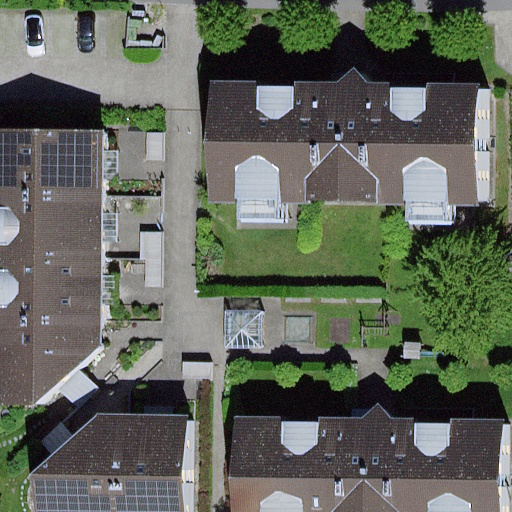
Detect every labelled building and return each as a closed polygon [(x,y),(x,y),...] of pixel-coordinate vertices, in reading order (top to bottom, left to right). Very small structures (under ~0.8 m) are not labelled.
[(354,89),(229,88),(229,203),(494,204),(494,90),(390,90),(371,71),(354,89)] [(118,133),(0,130),(0,193),(118,195),(118,133)] [(165,134),(150,134),(150,161),(165,161),(165,134)] [(118,195),(0,193),(0,258),(117,260),(118,195)] [(164,233),(148,233),(148,287),(165,287),(164,233)] [(0,329),(116,331),(117,260),(0,258),(0,329)] [(268,312),(229,312),(229,349),(269,349),(268,312)] [(116,331),(0,329),(0,404),(53,406),(116,347),(116,331)] [(371,420),(244,418),(242,511),(507,511),(509,422),(405,421),(390,404),(376,420),(371,420)] [(136,511),(138,416),(108,415),(49,477),(47,511),(136,511)] [(199,511),(201,417),(138,416),(136,511),(199,511)]
